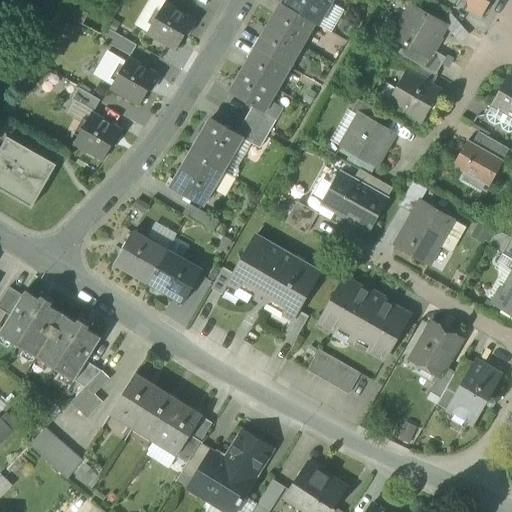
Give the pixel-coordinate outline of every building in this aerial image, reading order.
[(56,11),(64,15),(70,4),(62,0),(56,11)] [(166,0),(165,0),(149,0),(135,25),(147,33),(164,4),(166,0)] [(325,0),(288,0),(285,6),(315,23),(318,25),(331,3),(325,0)] [(443,0),(478,19),(488,0),(443,0)] [(86,12),(70,4),(64,15),(80,23),(86,12)] [(147,34),(176,50),(186,34),(185,34),(193,20),(164,4),(147,33),(147,34)] [(282,4),(269,27),(302,46),(315,23),(285,6),(282,4)] [(392,37),(403,43),(419,53),(427,58),(431,52),(445,28),(409,7),(392,37)] [(269,27),(256,49),(289,68),(302,46),(269,27)] [(130,57),(136,46),(107,29),(101,40),(130,57)] [(413,63),(419,53),(403,43),(396,53),(401,56),(413,63)] [(256,49),(243,71),(276,90),(289,68),(256,49)] [(94,76),(111,86),(125,62),(108,52),(94,76)] [(419,53),(413,63),(435,75),(444,59),(431,52),(427,58),(419,53)] [(437,77),(435,75),(413,63),(401,56),(395,66),(407,72),(431,87),(437,77)] [(127,59),(125,62),(111,86),(110,89),(140,106),(149,90),(148,89),(156,75),(128,60),(127,59)] [(263,113),(263,112),(269,101),(276,90),(243,71),(230,94),(252,107),(263,113)] [(387,106),(419,124),(438,91),(431,87),(407,72),(387,106)] [(511,77),(509,76),(491,108),(505,116),(507,114),(511,116),(511,77)] [(71,100),(93,112),(99,101),(77,89),(71,100)] [(357,115),(379,128),(386,116),(357,100),(349,114),(356,118),(357,115)] [(280,108),(269,101),(263,112),(275,119),(281,110),(280,108)] [(252,107),(244,120),(268,134),(276,120),(275,119),(263,112),(263,113),(252,107)] [(511,116),(507,114),(505,116),(491,108),(487,116),(489,122),(494,125),(501,123),(503,130),(508,133),(511,132),(511,116)] [(74,144),(103,161),(112,145),(111,144),(119,131),(91,114),(74,144)] [(339,148),(375,169),(394,136),(379,128),(357,115),(356,118),(349,130),(355,133),(347,148),(341,144),(339,148)] [(211,120),(191,154),(223,172),(242,139),(243,138),(236,134),(211,120)] [(259,150),(268,134),(244,120),(236,134),(243,138),(242,139),(259,150)] [(355,133),(349,130),(341,144),(347,148),(355,133)] [(477,147),(502,162),(509,150),(484,136),(477,147)] [(0,191),(31,209),(55,166),(7,139),(0,151),(0,191)] [(451,167),(487,188),(502,162),(477,147),(466,141),(451,167)] [(202,207),(223,172),(191,154),(171,189),(202,207)] [(359,171),(353,181),(386,199),(392,189),(359,171)] [(324,199),(338,207),(353,181),(339,173),(324,199)] [(386,199),(353,181),(338,207),(335,212),(370,232),(388,200),(386,199)] [(398,207),(412,215),(420,202),(427,191),(412,183),(405,196),(398,207)] [(321,204),(335,212),(338,207),(324,199),(321,204)] [(429,266),(440,247),(440,246),(435,243),(448,219),(454,222),(454,221),(420,202),(412,215),(395,246),(429,266)] [(285,223),(306,235),(318,215),(297,203),(285,223)] [(213,232),(219,222),(200,211),(194,221),(213,232)] [(465,228),(454,221),(454,222),(448,219),(435,243),(440,246),(440,247),(451,253),(465,228)] [(114,264),(149,284),(167,252),(132,233),(114,264)] [(284,317),(292,321),(297,311),(319,273),(255,236),(233,274),(228,283),(238,289),(241,283),(258,293),(255,299),(266,305),(269,300),(287,311),(284,317)] [(511,239),(511,238),(501,255),(511,261),(511,239)] [(203,273),(167,252),(149,284),(184,305),(203,273)] [(211,288),(222,294),(228,283),(233,274),(223,268),(211,288)] [(511,272),(495,303),(511,312),(511,272)] [(369,348),(385,357),(409,316),(382,301),(383,300),(372,293),(371,295),(344,279),(319,323),(336,331),(339,326),(354,334),(353,337),(350,336),(350,337),(349,338),(356,341),(356,339),(354,338),(356,335),(372,343),(369,348)] [(241,283),(238,289),(255,299),(258,293),(241,283)] [(0,305),(0,311),(9,317),(22,297),(10,290),(0,305)] [(373,290),(372,293),(383,300),(385,297),(373,290)] [(0,331),(0,335),(36,358),(63,315),(52,308),(54,303),(47,299),(46,302),(41,299),(40,300),(25,291),(22,297),(9,317),(0,331)] [(266,305),(284,317),(287,311),(269,300),(266,305)] [(286,331),(297,338),(309,317),(297,311),(292,321),(286,331)] [(77,324),(63,315),(36,358),(76,382),(88,362),(103,340),(89,331),(91,329),(85,326),(86,323),(80,319),(77,324)] [(413,360),(440,375),(446,366),(461,340),(433,324),(413,360)] [(336,331),(350,337),(350,336),(353,337),(354,334),(339,326),(336,331)] [(356,341),(369,348),(372,343),(356,335),(354,338),(356,339),(356,341)] [(306,371),(316,377),(328,356),(318,350),(306,371)] [(337,361),(328,356),(316,377),(325,382),(337,361)] [(463,358),(456,371),(445,389),(456,395),(474,364),(463,358)] [(347,367),(337,361),(325,382),(335,388),(347,367)] [(76,382),(85,388),(101,371),(88,362),(76,382)] [(447,411),(472,425),(501,375),(486,367),(485,368),(475,362),(474,364),(456,395),(447,411)] [(441,397),(445,389),(456,371),(446,366),(440,375),(431,392),(441,397)] [(357,373),(347,367),(335,388),(345,393),(357,373)] [(70,403),(87,419),(103,403),(95,395),(110,380),(101,371),(85,388),(70,403)] [(114,410),(137,424),(158,389),(135,375),(114,410)] [(137,424),(158,437),(179,403),(158,389),(137,424)] [(203,417),(179,403),(158,437),(182,451),(202,418),(203,417)] [(137,424),(114,410),(111,415),(134,429),(137,424)] [(178,457),(188,463),(200,442),(212,424),(202,418),(182,451),(178,457)] [(0,437),(3,440),(13,432),(2,420),(0,421),(0,437)] [(137,424),(134,429),(155,442),(158,437),(137,424)] [(29,446),(67,480),(83,462),(45,429),(29,446)] [(244,430),(238,440),(266,457),(272,448),(244,430)] [(158,437),(155,442),(176,456),(178,457),(182,451),(158,437)] [(241,499),(266,457),(238,440),(226,460),(214,453),(215,452),(214,451),(213,452),(200,473),(195,482),(189,492),(190,492),(191,491),(211,504),(224,511),(232,511),(238,503),(240,505),(243,500),(241,499)] [(176,456),(155,442),(147,456),(168,469),(176,456)] [(201,443),(200,442),(188,463),(186,465),(200,473),(213,452),(201,444),(201,443)] [(99,480),(91,468),(86,464),(74,478),(90,491),(99,480)] [(331,511),(335,507),(346,489),(307,464),(285,499),(304,511),(331,511)] [(200,473),(186,465),(181,473),(195,482),(200,473)] [(1,475),(0,475),(0,499),(12,486),(1,475)] [(251,511),(271,511),(286,489),(272,480),(257,504),(251,511)] [(251,511),(257,504),(247,497),(244,501),(237,511),(251,511)] [(232,511),(224,511),(211,504),(206,511),(237,511),(244,501),(243,500),(240,505),(238,503),(232,511)] [(386,511),(373,503),(367,511),(386,511)]
